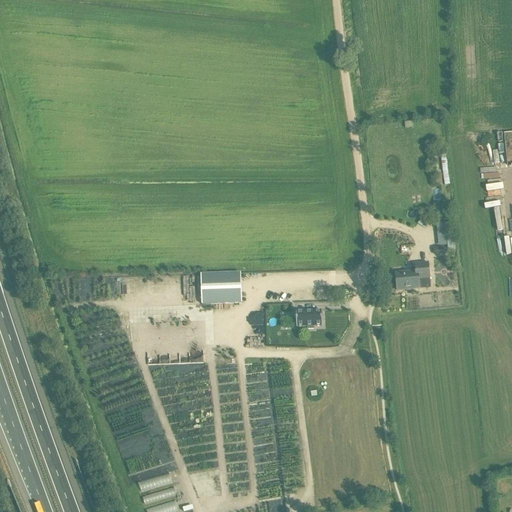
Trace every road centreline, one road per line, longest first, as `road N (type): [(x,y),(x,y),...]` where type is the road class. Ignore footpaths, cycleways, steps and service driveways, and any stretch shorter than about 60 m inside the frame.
road 1 (track): [(372,290),(340,0)]
road 2 (motorway): [(73,511),(0,305)]
road 3 (motorway): [(0,387),(43,511)]
